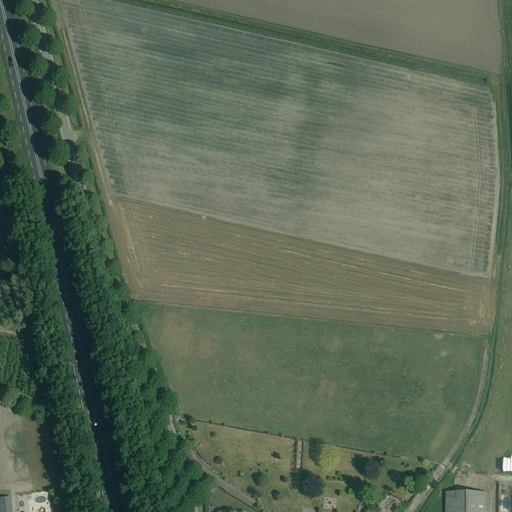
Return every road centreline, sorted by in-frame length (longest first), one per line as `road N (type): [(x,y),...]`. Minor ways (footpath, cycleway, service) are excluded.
road 1 (unclassified): [(192,511),(179,458),(99,263),(33,0)]
road 2 (primary): [(118,511),(0,0)]
road 3 (track): [(410,511),(478,405),(489,338)]
